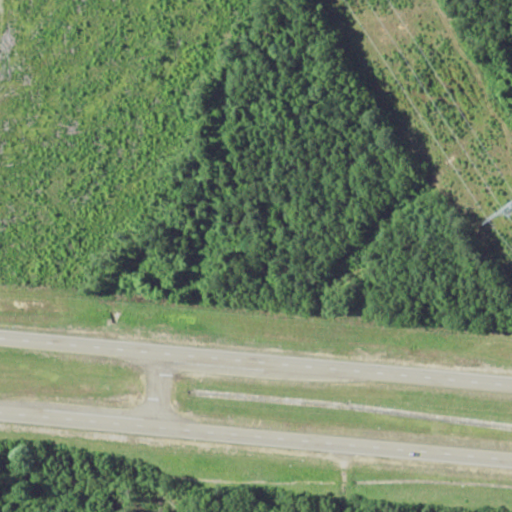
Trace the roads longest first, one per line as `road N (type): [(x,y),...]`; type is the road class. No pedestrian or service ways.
road 1 (trunk): [(0,411),(511,460)]
road 2 (trunk): [(511,385),(0,337)]
